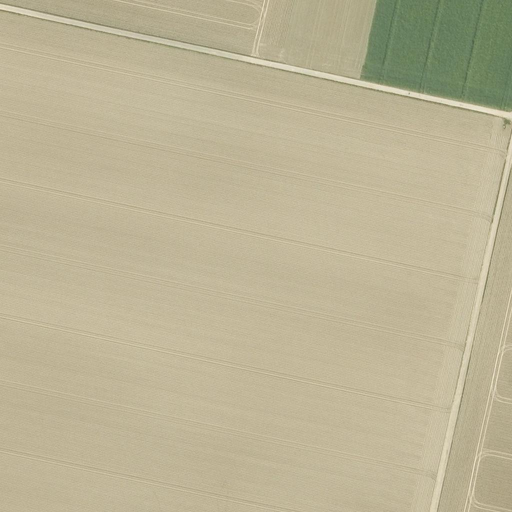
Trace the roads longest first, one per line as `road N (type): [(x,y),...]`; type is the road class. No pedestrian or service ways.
road 1 (track): [(511,116),(0,8)]
road 2 (track): [(434,511),(511,141)]
